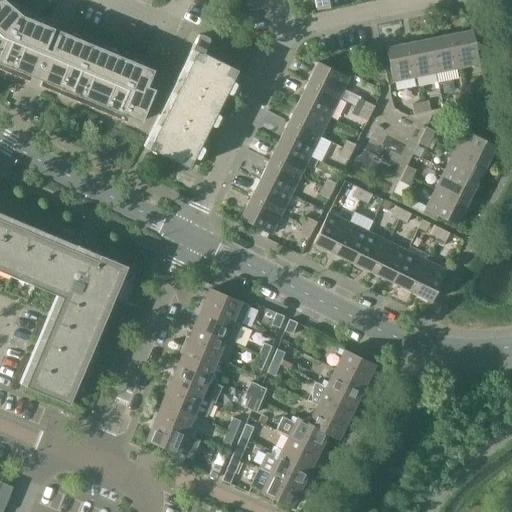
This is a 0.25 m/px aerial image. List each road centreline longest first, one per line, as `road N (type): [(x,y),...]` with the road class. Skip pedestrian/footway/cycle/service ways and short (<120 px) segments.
road 1 (tertiary): [(511,349),(412,347),(187,235)]
road 2 (residential): [(92,467),(187,235)]
road 3 (residential): [(187,235),(272,62),(278,30)]
road 4 (tertiary): [(187,235),(0,140)]
road 5 (residential): [(278,30),(419,0)]
